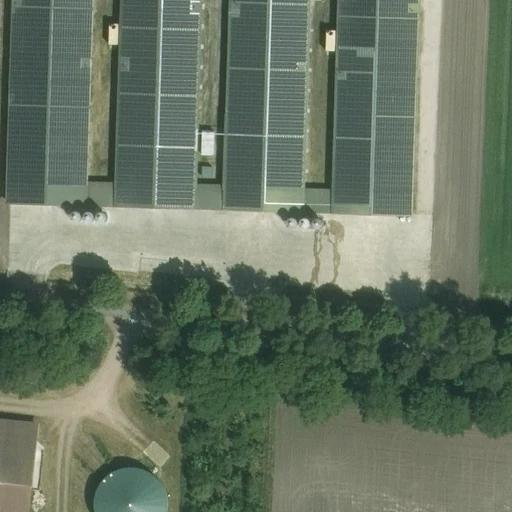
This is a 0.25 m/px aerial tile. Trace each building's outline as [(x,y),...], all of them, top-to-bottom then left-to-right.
[(12,0),(6,192),(90,195),(96,0),(12,0)] [(198,192),(203,0),(124,0),(118,189),(198,192)] [(225,0),(218,210),(302,213),(309,0),(225,0)] [(410,210),(416,0),(336,0),(331,208),(410,210)] [(203,129),(203,152),(219,152),(219,129),(203,129)] [(28,511),(37,426),(0,422),(0,511),(28,511)] [(104,478),(98,489),(95,501),(97,511),(167,511),(169,506),(169,494),(165,483),(158,474),(148,467),(136,464),(124,465),(113,470),(104,478)]
